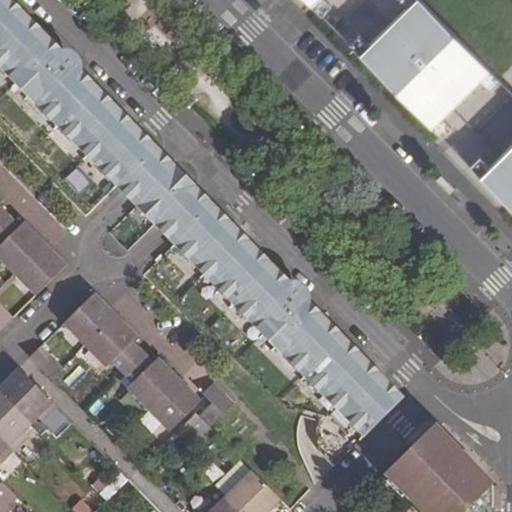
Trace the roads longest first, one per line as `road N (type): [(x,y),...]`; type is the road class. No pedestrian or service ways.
road 1 (residential): [(222,0),(511,296)]
road 2 (residential): [(217,180),(429,399)]
road 3 (residential): [(41,0),(181,144)]
road 4 (residential): [(181,144),(92,231),(87,249),(94,266)]
road 5 (residential): [(314,511),(429,399)]
road 6 (residential): [(94,266),(127,268),(217,180)]
road 7 (residential): [(0,360),(94,266)]
